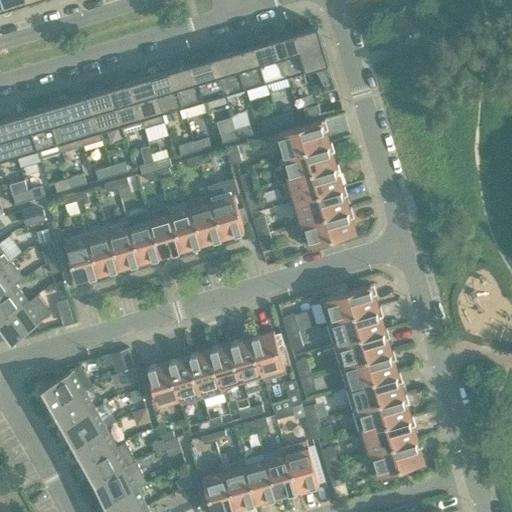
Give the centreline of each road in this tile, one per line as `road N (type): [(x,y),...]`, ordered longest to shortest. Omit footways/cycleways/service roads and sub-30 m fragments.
road 1 (residential): [(0,370),(402,247)]
road 2 (residential): [(402,247),(330,0)]
road 3 (residential): [(0,81),(233,11)]
road 4 (residential): [(471,475),(402,247)]
road 5 (residential): [(147,0),(0,43)]
road 6 (residential): [(0,395),(68,511)]
road 7 (residential): [(345,511),(471,475)]
